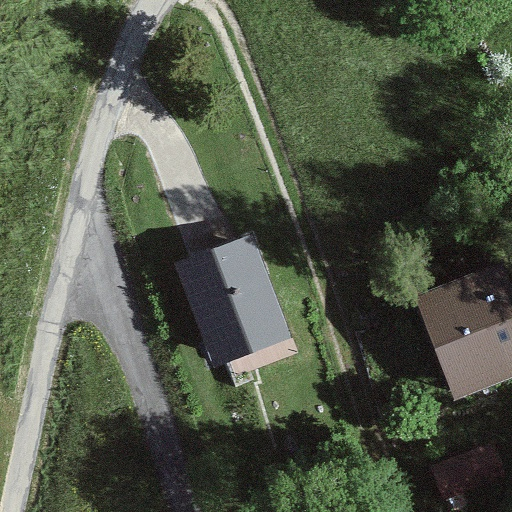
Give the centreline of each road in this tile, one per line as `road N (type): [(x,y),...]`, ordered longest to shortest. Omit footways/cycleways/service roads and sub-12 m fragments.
road 1 (unclassified): [(77,206),(186,511)]
road 2 (unclassified): [(9,511),(77,206)]
road 3 (unclassified): [(77,206),(108,100),(151,0)]
